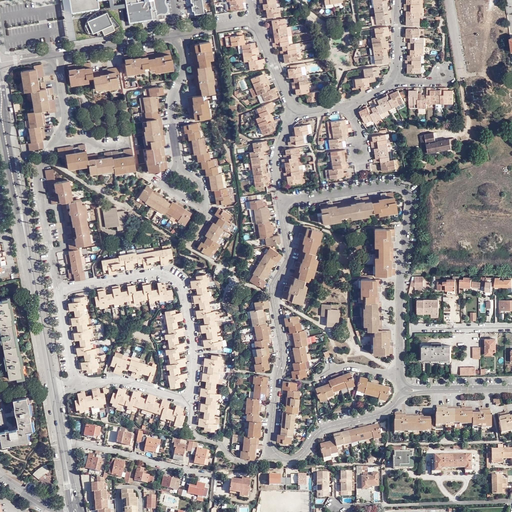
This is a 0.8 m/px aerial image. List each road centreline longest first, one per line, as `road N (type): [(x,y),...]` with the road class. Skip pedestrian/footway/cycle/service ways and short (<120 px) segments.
road 1 (residential): [(405,389),(380,415),(323,426),(296,456),(274,453),(284,353),(275,284),(289,256),(282,203)]
road 2 (tertiary): [(53,389),(0,82)]
road 3 (residential): [(282,203),(404,187),(410,206),(398,372)]
road 4 (residential): [(192,401),(193,351),(176,269),(59,290)]
road 5 (residential): [(55,138),(37,172),(59,290)]
road 6 (residential): [(61,440),(209,477)]
road 7 (residential): [(181,33),(184,68),(170,119),(177,166)]
road 8 (residential): [(55,53),(181,33)]
